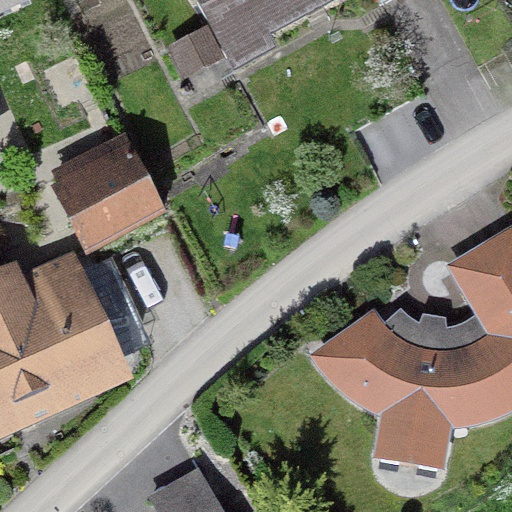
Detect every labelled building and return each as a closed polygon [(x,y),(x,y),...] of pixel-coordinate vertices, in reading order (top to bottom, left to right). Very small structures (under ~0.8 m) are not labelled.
[(0,0),(0,21),(34,6),(30,0),(0,0)] [(224,61),(234,80),(279,56),(271,42),(349,0),(375,0),(376,2),(379,0),(191,0),(207,29),(167,50),(185,82),(224,61)] [(59,187),(52,190),(85,260),(166,222),(127,139),(53,174),(59,187)] [(511,416),(511,228),(447,269),(475,320),(466,325),(448,330),(447,321),(424,316),(420,326),(415,323),(401,311),(384,325),(375,313),(310,360),(326,383),(347,403),(379,420),(374,463),(445,476),(453,435),(484,428),(511,416)] [(0,445),(132,386),(73,255),(21,278),(17,268),(0,275),(0,445)] [(149,500),(155,511),(223,511),(201,471),(149,500)]
